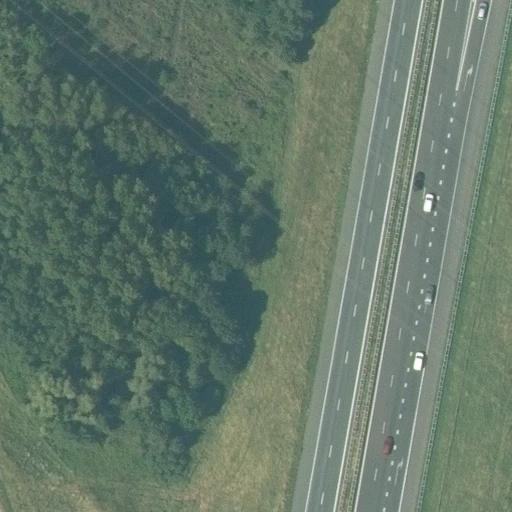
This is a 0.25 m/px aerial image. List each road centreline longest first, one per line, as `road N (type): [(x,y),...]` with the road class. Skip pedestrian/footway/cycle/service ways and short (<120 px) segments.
road 1 (motorway): [(407,0),(319,511)]
road 2 (motorway): [(370,511),(442,92)]
